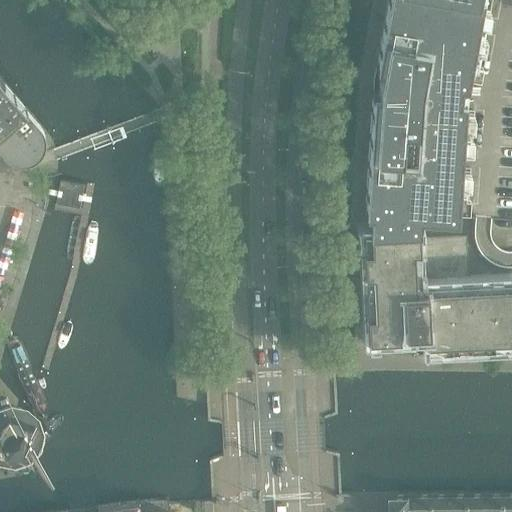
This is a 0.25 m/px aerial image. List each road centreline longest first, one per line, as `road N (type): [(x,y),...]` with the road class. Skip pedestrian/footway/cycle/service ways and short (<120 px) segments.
road 1 (secondary): [(308,511),(292,217),(313,0)]
road 2 (secondary): [(279,0),(262,185),(274,511)]
